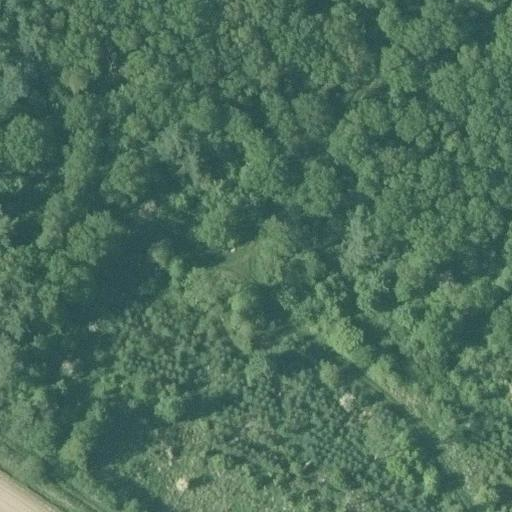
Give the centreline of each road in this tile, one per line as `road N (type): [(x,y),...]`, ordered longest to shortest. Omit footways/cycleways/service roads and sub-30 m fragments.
road 1 (track): [(0,173),(107,207),(233,276),(355,366),(417,433),(468,511)]
road 2 (track): [(435,0),(355,94),(233,276)]
road 3 (track): [(0,442),(101,511)]
